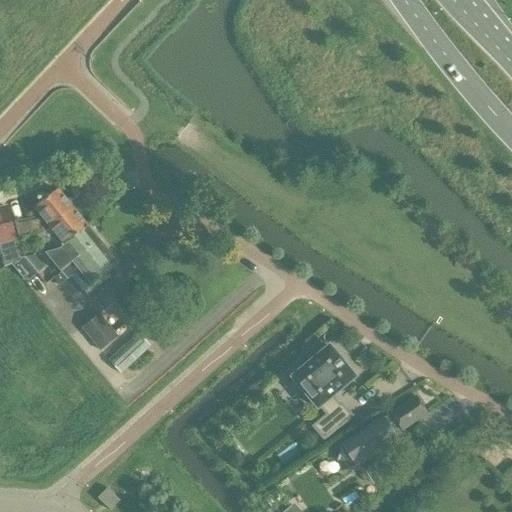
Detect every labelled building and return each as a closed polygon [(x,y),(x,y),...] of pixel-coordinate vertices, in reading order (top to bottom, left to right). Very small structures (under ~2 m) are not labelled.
[(61,250),(87,229),(58,192),(35,211),(40,218),(36,221),(34,219),(15,223),(19,240),(39,236),(46,244),(44,246),(49,252),(50,253),(61,250)] [(0,244),(15,241),(7,210),(0,211),(0,244)] [(50,253),(49,252),(46,254),(61,272),(63,274),(74,265),(72,263),(98,242),(87,229),(61,250),(50,253)] [(15,241),(0,244),(0,252),(1,255),(4,267),(11,264),(19,260),(15,241)] [(63,274),(61,272),(53,278),(59,286),(67,279),(69,281),(80,272),(92,287),(118,266),(98,242),(72,263),(74,265),(63,274)] [(24,257),(19,260),(11,264),(22,278),(24,277),(28,281),(36,274),(24,257)] [(173,316),(179,311),(174,305),(168,311),(173,316)] [(117,337),(99,314),(81,329),(100,351),(117,337)] [(344,403),(342,403),(335,394),(355,377),(354,376),(329,347),(292,378),(318,409),(320,407),(327,416),(316,426),(326,438),(354,415),(344,403)] [(245,392),(251,400),(263,390),(256,382),(245,392)] [(339,443),(355,468),(397,439),(388,425),(395,421),(401,430),(427,413),(416,397),(383,419),(381,415),(339,443)] [(107,489),(97,498),(110,511),(120,501),(107,489)] [(301,511),(293,503),(283,511),(301,511)]
